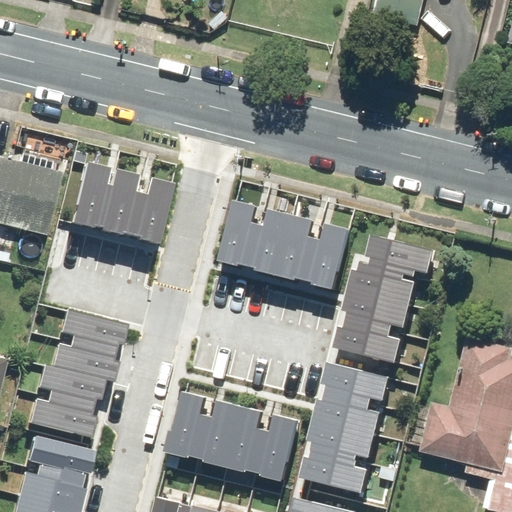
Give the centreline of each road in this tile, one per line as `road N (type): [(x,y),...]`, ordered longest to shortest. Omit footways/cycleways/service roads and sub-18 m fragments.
road 1 (residential): [(220,107),(116,511)]
road 2 (tertiary): [(220,107),(511,179)]
road 3 (tertiary): [(0,52),(220,107)]
